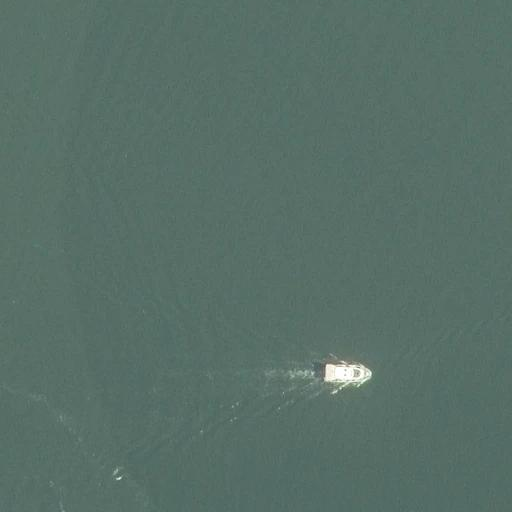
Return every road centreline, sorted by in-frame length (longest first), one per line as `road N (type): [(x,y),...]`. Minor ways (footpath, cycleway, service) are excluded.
road 1 (trunk): [(390,511),(315,0)]
road 2 (trunk): [(265,0),(337,511)]
